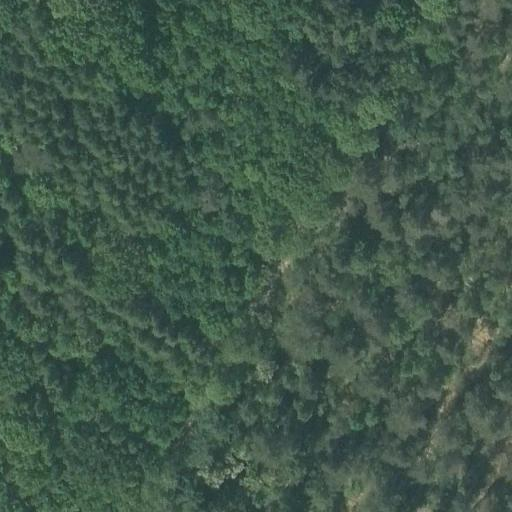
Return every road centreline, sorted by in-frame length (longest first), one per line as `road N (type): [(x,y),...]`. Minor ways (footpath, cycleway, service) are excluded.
road 1 (track): [(433,0),(142,511)]
road 2 (track): [(511,312),(322,196)]
